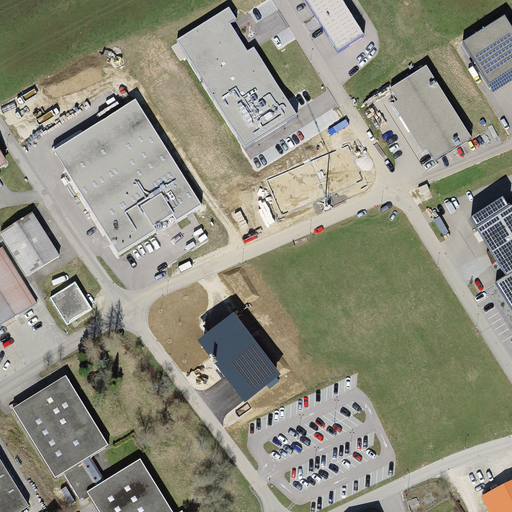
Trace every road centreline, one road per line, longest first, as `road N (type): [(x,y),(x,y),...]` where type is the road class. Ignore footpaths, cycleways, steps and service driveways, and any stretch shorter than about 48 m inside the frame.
road 1 (residential): [(399,187),(126,309)]
road 2 (residential): [(280,511),(126,309)]
road 3 (residential): [(126,309),(0,124)]
road 4 (residential): [(399,187),(282,0)]
road 5 (residential): [(511,369),(399,187)]
road 6 (residential): [(342,511),(511,441)]
road 7 (residential): [(0,391),(126,309)]
